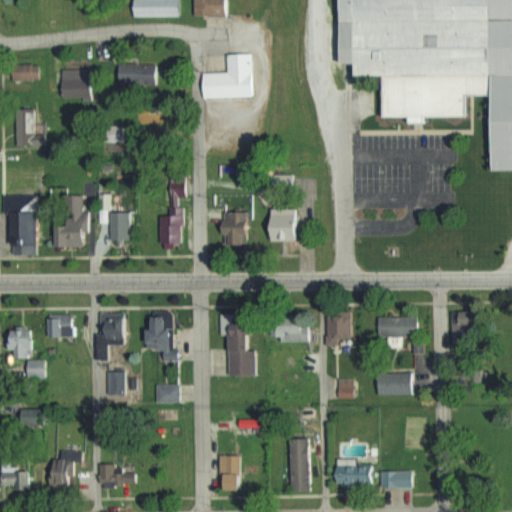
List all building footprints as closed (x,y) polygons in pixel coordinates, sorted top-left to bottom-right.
[(135,0),(135,16),(180,16),(180,0),(135,0)] [(196,0),(196,13),(227,12),(226,0),(196,0)] [(496,96),(497,172),(511,171),(511,0),(342,0),(343,61),(359,61),(359,77),(386,77),(387,118),(467,117),(467,96),(496,96)] [(204,74),(204,95),(253,94),(252,55),(229,55),(229,74),(204,74)] [(42,79),(42,62),(15,62),(15,79),(42,79)] [(160,62),(121,62),(121,83),(160,83),(160,62)] [(94,67),(65,67),(65,97),(94,97),(94,67)] [(171,121),(171,111),(143,111),(143,121),(171,121)] [(20,145),(49,145),(49,132),(44,132),(44,114),(20,114),(20,145)] [(59,198),(59,246),(92,246),(93,180),(80,179),(80,198),(59,198)] [(110,209),(110,194),(102,194),(102,209),(110,209)] [(17,246),(44,246),(44,195),(9,195),(9,215),(17,215),(17,246)] [(163,215),(163,243),(186,243),(186,203),(173,203),(173,215),(163,215)] [(304,205),(275,206),(275,240),(305,239),(304,205)] [(226,210),(226,243),(254,243),(253,210),(226,210)] [(111,212),(111,240),(133,240),(133,212),(111,212)] [(454,310),(455,344),(481,343),(481,310),(454,310)] [(113,345),(131,345),(132,311),(103,311),(102,359),(113,359),(113,345)] [(56,335),(78,335),(78,313),(56,313),(56,335)] [(356,342),(356,314),(332,314),(332,342),(356,342)] [(177,350),(177,315),(154,315),(154,350),(177,350)] [(260,375),(259,315),(224,315),(224,334),(233,334),(233,375),(260,375)] [(380,336),(421,336),(421,315),(380,315),(380,336)] [(315,324),(286,324),(286,341),(315,341),(315,324)] [(50,378),(50,360),(38,360),(38,330),(14,329),(14,357),(31,358),(31,377),(50,378)] [(129,371),(110,371),(110,393),(129,393),(129,371)] [(378,394),(417,394),(417,372),(378,372),(378,394)] [(159,383),(159,401),(182,401),(182,383),(159,383)] [(357,396),(357,385),(343,385),(343,396),(357,396)] [(25,424),(52,424),(52,408),(25,408),(25,424)] [(315,437),(295,437),(295,491),(315,491),(315,437)] [(77,461),(85,462),(86,450),(63,449),(63,458),(55,457),(54,488),(77,489),(77,461)] [(102,463),(102,485),(139,485),(139,472),(124,472),(124,463),(102,463)] [(379,484),(379,465),(340,465),(340,484),(379,484)] [(34,467),(5,467),(5,488),(34,488),(34,467)] [(418,470),(384,470),(384,487),(418,487),(418,470)] [(231,489),(246,489),(246,471),(231,471),(231,489)]
